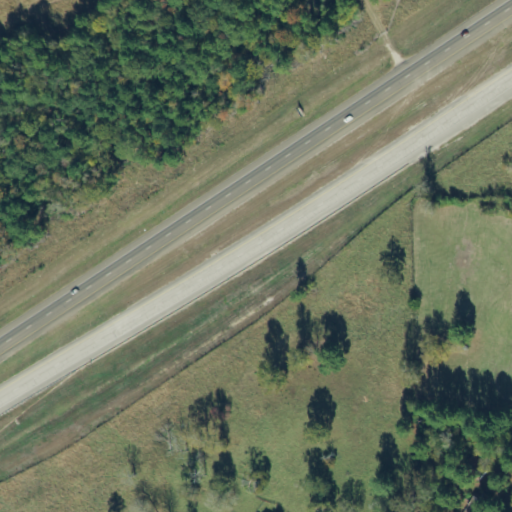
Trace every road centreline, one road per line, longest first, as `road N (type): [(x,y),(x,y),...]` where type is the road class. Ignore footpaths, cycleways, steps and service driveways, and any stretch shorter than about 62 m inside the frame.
road 1 (trunk): [(511,8),(0,345)]
road 2 (trunk): [(0,402),(511,71)]
